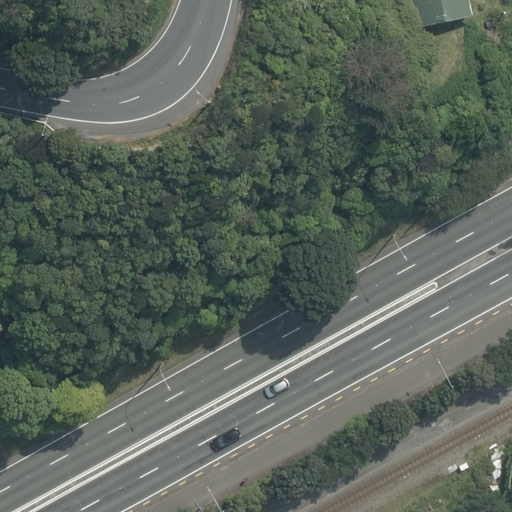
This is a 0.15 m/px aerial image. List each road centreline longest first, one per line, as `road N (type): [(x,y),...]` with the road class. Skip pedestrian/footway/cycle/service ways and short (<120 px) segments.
road 1 (primary): [(0,492),(511,212)]
road 2 (primary): [(511,271),(81,511)]
road 3 (secondary): [(0,88),(114,104),(151,89),(182,58),(214,0)]
